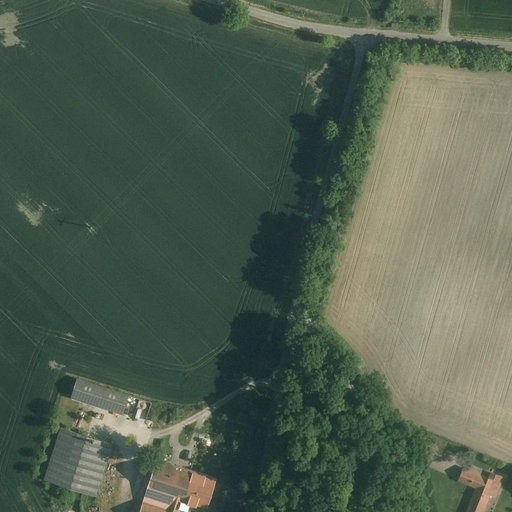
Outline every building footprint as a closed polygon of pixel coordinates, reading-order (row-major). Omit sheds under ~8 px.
[(75,378),(70,399),(123,412),(128,392),(75,378)] [(149,409),(151,402),(144,400),(142,408),(149,409)] [(45,479),(95,495),(111,444),(62,428),(45,479)] [(180,511),(184,500),(193,471),(156,459),(139,511),(180,511)] [(477,487),(467,511),(482,511),(490,492),(496,494),(502,478),(491,473),(489,479),(464,469),(459,480),(477,487)] [(207,507),(216,478),(193,471),(184,500),(207,507)]
